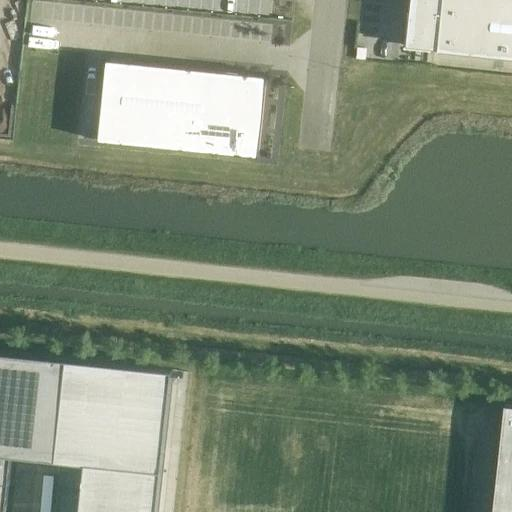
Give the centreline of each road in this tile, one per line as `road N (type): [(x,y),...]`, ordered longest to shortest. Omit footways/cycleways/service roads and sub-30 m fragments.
road 1 (unclassified): [(511,304),(0,248)]
road 2 (unclassified): [(334,0),(320,140)]
